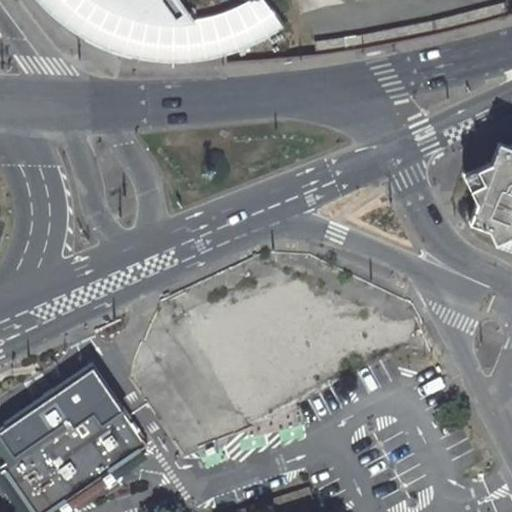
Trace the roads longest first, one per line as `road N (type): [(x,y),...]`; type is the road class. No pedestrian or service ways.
road 1 (secondary): [(336,95),(82,109)]
road 2 (residential): [(230,218),(459,273)]
road 3 (secondary): [(15,306),(35,249),(40,201),(26,158),(0,136)]
road 4 (secondary): [(511,50),(409,84),(336,95)]
road 5 (secondary): [(138,255),(151,211),(139,165),(82,109)]
road 6 (secondary): [(82,109),(77,155),(93,205),(113,238),(138,255)]
road 7 (secondary): [(230,218),(382,152)]
road 8 (residential): [(459,273),(467,352),(499,414)]
road 9 (secondary): [(382,152),(511,87)]
road 10 (residential): [(459,273),(382,152)]
road 11 (unclassified): [(82,109),(0,2)]
road 12 (secondary): [(15,306),(138,255)]
